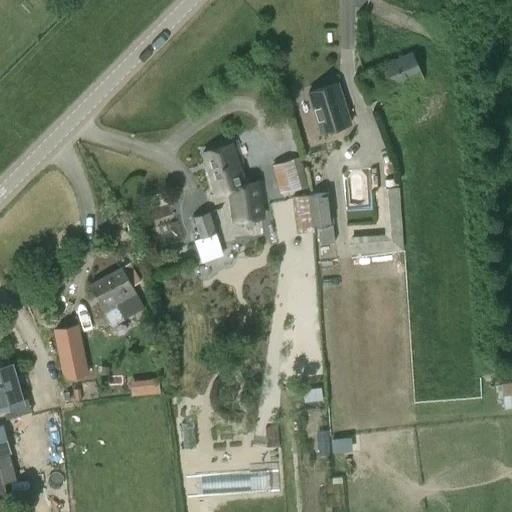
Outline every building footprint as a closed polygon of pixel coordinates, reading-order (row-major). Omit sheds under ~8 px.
[(383,86),(419,69),(411,52),(356,77),(368,105),(387,96),(383,86)] [(321,129),(349,120),(339,83),(310,92),(321,129)] [(246,183),(234,144),(203,154),(216,193),(230,189),(234,221),(262,217),(257,182),(246,183)] [(281,193),(299,189),(292,159),(274,164),(281,193)] [(384,189),(387,235),(351,237),(352,253),(403,250),(399,188),(384,189)] [(330,193),(309,195),(313,227),(313,230),(317,230),(320,245),(334,243),(332,228),(334,228),(333,225),(330,193)] [(313,227),(309,195),(308,195),(292,196),(296,232),(313,230),(313,227)] [(192,217),(193,218),(199,239),(217,233),(210,212),(192,217)] [(131,262),(90,285),(112,325),(145,307),(132,285),(141,280),(131,262)] [(54,329),(64,378),(87,373),(77,324),(54,329)] [(6,420),(32,412),(27,394),(21,395),(12,365),(0,368),(0,408),(3,408),(6,420)] [(134,378),(135,393),(165,392),(164,377),(134,378)] [(0,456),(4,455),(12,452),(10,446),(4,423),(0,424),(0,456)] [(8,455),(0,456),(0,491),(5,491),(3,481),(14,479),(8,455)] [(225,498),(242,497),(241,461),(224,462),(225,498)]
